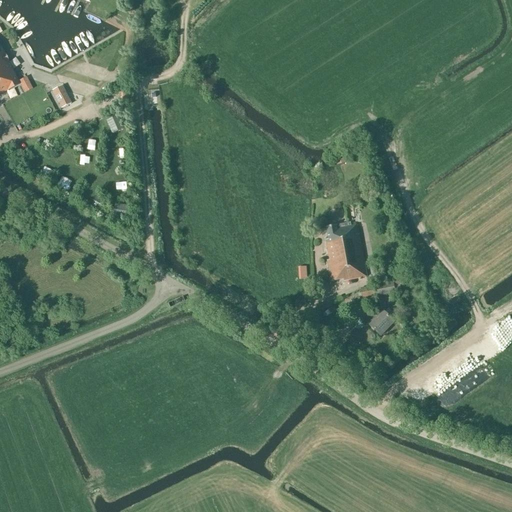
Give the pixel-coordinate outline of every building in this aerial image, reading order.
[(0,94),(19,84),(0,46),(0,94)] [(26,78),(18,82),(19,84),(24,93),(32,89),(26,78)] [(71,105),(62,87),(53,91),(62,109),(71,105)] [(130,89),(121,89),(121,102),(130,102),(130,89)] [(125,166),(125,154),(114,155),(114,166),(125,166)] [(327,261),(331,282),(335,281),(343,279),(343,281),(362,278),(365,277),(367,277),(357,225),(337,229),(336,226),(326,228),(328,240),(326,241),(329,260),(327,261)] [(393,283),(361,289),(363,300),(365,299),(367,305),(377,302),(376,297),(395,294),(393,283)] [(380,336),(393,322),(383,312),(369,326),(380,336)] [(482,365),(443,395),(450,405),(477,385),(472,379),(477,375),(479,377),(486,371),(482,365)]
